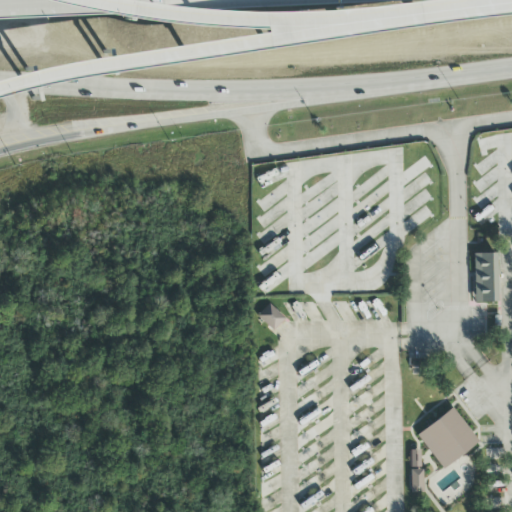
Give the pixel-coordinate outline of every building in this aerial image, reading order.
[(473,253),(489,252),(495,252),(496,269),(499,269),(499,274),(496,275),(496,301),(474,302),(473,253)] [(284,320),(270,305),(258,316),(272,331),(284,320)] [(416,436),(442,470),(478,443),(452,409),(416,436)] [(409,469),(419,468),(419,451),(409,451),(409,469)] [(423,493),(422,470),(409,470),(410,494),(423,493)]
